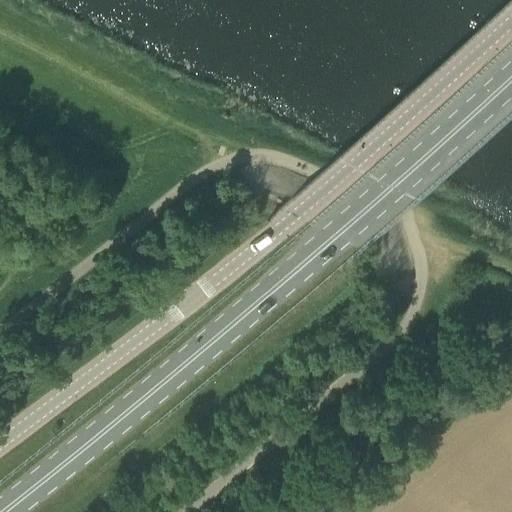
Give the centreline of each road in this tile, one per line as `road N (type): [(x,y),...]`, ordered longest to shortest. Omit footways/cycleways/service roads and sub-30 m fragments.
road 1 (primary): [(0,511),(328,242),(511,73)]
road 2 (unclassified): [(0,444),(289,222),(511,20)]
